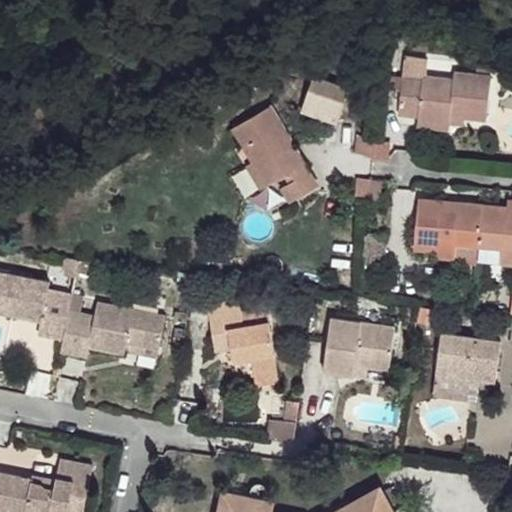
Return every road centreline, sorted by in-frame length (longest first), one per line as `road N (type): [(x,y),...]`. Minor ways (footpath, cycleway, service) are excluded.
road 1 (residential): [(0,400),(138,433)]
road 2 (residential): [(511,177),(384,164)]
